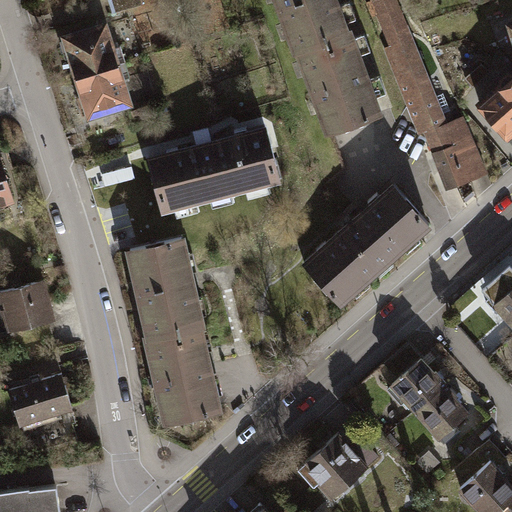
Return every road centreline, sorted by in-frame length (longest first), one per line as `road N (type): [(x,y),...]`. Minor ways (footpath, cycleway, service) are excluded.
road 1 (residential): [(37,90),(101,326),(129,468),(161,511)]
road 2 (secondary): [(173,511),(415,298)]
road 3 (residential): [(415,298),(511,407)]
road 4 (secondary): [(415,298),(511,213)]
